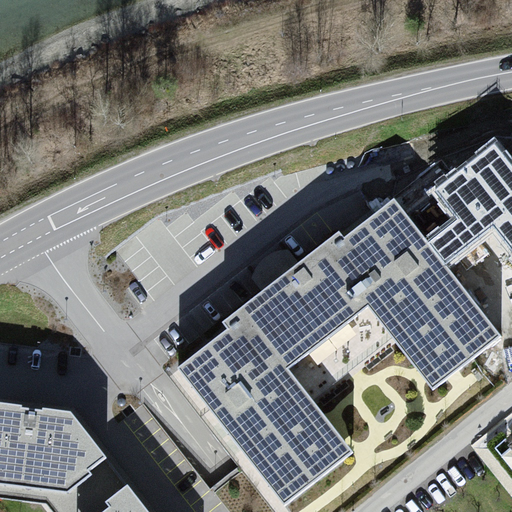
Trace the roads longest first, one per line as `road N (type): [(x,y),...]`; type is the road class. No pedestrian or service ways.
road 1 (tertiary): [(511,71),(240,140),(130,182),(0,249)]
road 2 (residential): [(511,401),(374,511)]
